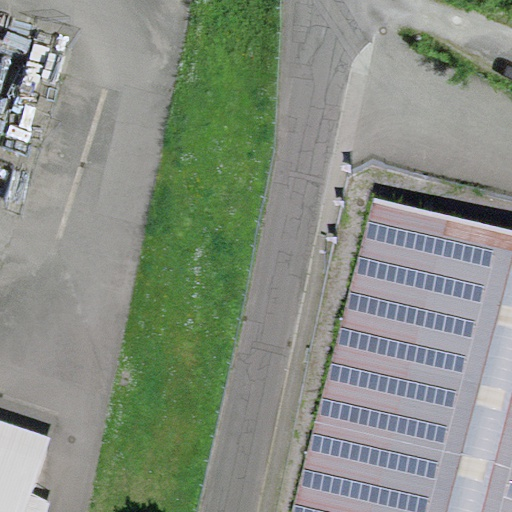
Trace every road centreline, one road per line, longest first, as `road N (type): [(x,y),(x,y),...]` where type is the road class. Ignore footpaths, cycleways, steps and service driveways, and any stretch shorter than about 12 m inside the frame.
road 1 (unknown): [(73,511),(128,68),(120,33),(96,7),(77,0)]
road 2 (residential): [(204,511),(300,0)]
